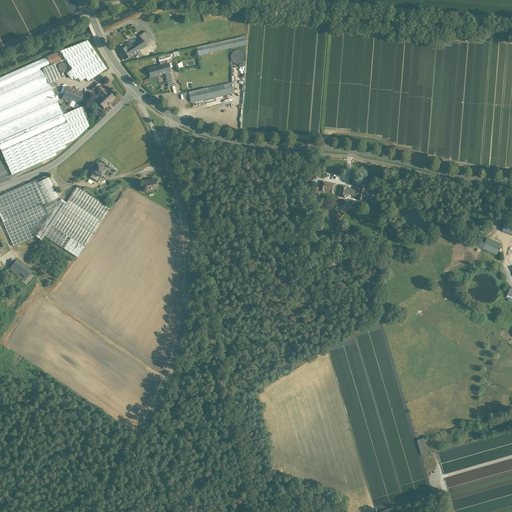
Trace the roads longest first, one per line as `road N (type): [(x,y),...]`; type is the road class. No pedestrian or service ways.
road 1 (secondary): [(511,180),(348,149),(241,141),(171,116)]
road 2 (unclassified): [(85,511),(151,412),(177,356),(186,284)]
road 3 (unclassified): [(186,284),(216,331),(247,511)]
road 4 (track): [(511,19),(278,0)]
road 5 (unclassified): [(171,116),(163,143),(182,213),(186,284)]
road 6 (unclassified): [(137,90),(53,166),(0,187)]
